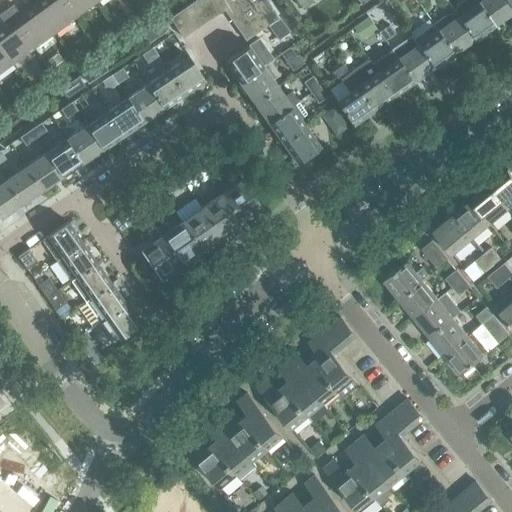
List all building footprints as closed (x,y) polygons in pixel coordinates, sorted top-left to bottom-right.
[(55,31),(76,16),(64,0),(40,0),(35,4),(55,31)] [(64,0),(76,16),(98,0),(97,0),(64,0)] [(202,0),(195,0),(190,4),(203,23),(213,16),(202,0)] [(202,0),(213,16),(224,9),(231,19),(258,0),(202,0)] [(268,0),(258,0),(231,19),(240,31),(274,8),(268,0)] [(297,0),(304,9),(314,1),(312,0),(297,0)] [(456,7),(454,9),(454,10),(459,16),(474,37),(494,23),(479,1),(478,0),(462,0),(457,4),(456,7)] [(478,0),(479,1),(494,23),(511,10),(511,7),(506,0),(478,0)] [(55,31),(35,4),(20,15),(13,4),(6,9),(34,47),(55,31)] [(190,4),(179,11),(192,30),(203,23),(190,4)] [(274,8),(240,31),(246,39),(269,24),(279,17),(280,17),(274,8)] [(0,45),(12,63),(34,47),(6,9),(0,13),(0,16),(6,25),(0,29),(0,45)] [(454,10),(434,24),(453,52),(474,37),(459,16),(454,10)] [(179,11),(170,17),(176,25),(183,37),(192,30),(179,11)] [(279,17),(269,24),(279,38),(289,31),(284,22),(280,17),(279,17)] [(369,17),(354,27),(354,28),(362,39),(377,29),(369,17)] [(145,36),(149,43),(166,32),(161,25),(160,24),(144,35),(145,36)] [(390,24),(380,31),(387,40),(397,33),(390,24)] [(434,24),(414,39),(418,44),(433,66),(453,52),(434,24)] [(94,29),(93,33),(95,37),(100,38),(103,36),(104,32),(102,28),(98,27),(94,29)] [(78,39),(72,44),(76,49),(83,44),(78,39)] [(164,41),(153,48),(159,57),(170,49),(164,41)] [(398,58),(398,59),(413,80),(433,66),(418,44),(398,58)] [(0,71),(12,63),(0,45),(0,71)] [(248,46),(225,62),(240,83),(263,67),(248,46)] [(292,47),(282,54),(293,71),(304,63),(301,58),(301,57),(299,55),(298,56),(292,47)] [(153,48),(143,54),(149,63),(159,57),(153,48)] [(373,63),(372,64),(393,95),(413,80),(398,59),(398,58),(392,50),(373,63)] [(167,69),(183,93),(204,79),(188,55),(167,69)] [(370,59),(349,74),(374,108),(393,95),(372,64),(373,63),(370,59)] [(102,61),(87,72),(93,80),(108,70),(102,61)] [(263,67),(240,83),(254,102),(277,87),(273,81),(279,76),(270,62),(263,67)] [(343,65),(334,72),(338,77),(342,79),(351,92),(338,101),(354,122),(374,108),(349,74),(343,65)] [(124,67),(112,75),(118,84),(129,76),(124,67)] [(163,107),(183,93),(167,69),(147,83),(163,107)] [(112,75),(103,81),(109,90),(118,84),(112,75)] [(79,77),(62,88),(68,97),(85,85),(79,77)] [(314,77),(306,83),(312,92),(320,86),(314,77)] [(143,121),(163,107),(147,83),(127,97),(143,121)] [(320,86),(312,92),(320,102),(328,97),(320,86)] [(277,87),(254,102),(268,122),(291,106),(277,87)] [(84,94),(71,103),(77,111),(90,103),(84,94)] [(122,135),(143,121),(127,97),(107,111),(122,135)] [(291,106),(268,122),(282,142),(305,126),(301,120),(309,115),(299,101),(291,106)] [(71,103),(62,109),(68,117),(77,111),(71,103)] [(335,107),(323,115),(337,136),(349,127),(335,107)] [(102,149),(122,135),(107,111),(86,125),(102,149)] [(42,123),(31,131),(36,139),(48,131),(42,123)] [(82,163),(102,149),(86,125),(66,139),(82,163)] [(305,126),(282,142),(296,162),(319,146),(305,126)] [(31,131),(22,137),(28,145),(36,139),(31,131)] [(62,177),(82,163),(66,139),(46,153),(62,177)] [(220,145),(207,154),(212,162),(225,153),(220,145)] [(42,190),(62,177),(46,153),(26,167),(42,190)] [(200,159),(187,169),(192,176),(205,167),(200,159)] [(38,193),(42,190),(26,167),(6,181),(14,193),(22,204),(38,193)] [(489,184),(509,207),(511,204),(511,172),(511,171),(508,168),(489,184)] [(179,174),(167,183),(172,191),(185,182),(179,174)] [(235,184),(223,192),(242,219),(253,212),(262,205),(243,177),(235,184)] [(0,215),(2,218),(22,204),(14,193),(6,181),(0,184),(0,215)] [(490,223),(509,207),(489,184),(471,199),(490,223)] [(159,188),(146,197),(151,205),(165,195),(159,188)] [(221,192),(202,206),(222,234),(242,219),(223,192),(222,193),(221,192)] [(472,238),(490,223),(471,199),(452,215),(472,238)] [(121,231),(146,212),(139,202),(114,220),(121,231)] [(202,206),(182,220),(202,248),(222,234),(202,206)] [(453,254),(472,238),(452,215),(433,230),(453,254)] [(49,234),(43,238),(58,259),(83,242),(68,220),(51,233),(49,234)] [(162,234),(182,262),(202,248),(182,220),(162,234)] [(154,239),(136,252),(137,253),(147,268),(152,264),(161,277),(182,262),(162,234),(156,226),(149,232),(154,239)] [(437,268),(449,258),(434,239),(422,249),(437,268)] [(83,242),(58,259),(72,279),(97,262),(83,242)] [(28,268),(38,261),(29,248),(20,254),(18,255),(28,268)] [(493,248),(485,254),(494,265),(502,259),(501,258),(493,248)] [(485,254),(477,261),(485,271),(486,272),(494,265),(485,254)] [(393,267),(384,274),(387,278),(384,280),(400,299),(424,279),(423,279),(431,273),(424,264),(416,270),(408,260),(396,270),(393,267)] [(97,262),(72,279),(87,300),(111,282),(97,262)] [(511,269),(506,263),(498,270),(507,281),(511,277),(511,269)] [(458,270),(447,279),(454,286),(464,278),(458,270)] [(498,270),(490,276),(500,287),(507,281),(498,270)] [(48,297),(58,290),(49,277),(40,285),(48,297)] [(464,278),(454,286),(461,295),(471,286),(464,278)] [(424,279),(400,299),(415,318),(439,298),(424,279)] [(111,282),(87,300),(87,301),(101,320),(106,317),(126,303),(111,282)] [(58,290),(48,297),(57,309),(66,303),(58,290)] [(439,298),(415,318),(430,336),(454,317),(459,313),(444,294),(439,298)] [(106,317),(101,320),(115,339),(139,322),(126,303),(106,317)] [(511,327),(511,303),(511,304),(500,313),(511,327)] [(488,305),(477,315),(484,324),(495,314),(488,305)] [(495,314),(484,324),(499,343),(511,333),(495,314)] [(342,315),(332,323),(348,343),(357,335),(342,315)] [(454,317),(430,336),(445,355),(474,332),(473,331),(469,335),(454,317)] [(323,330),(319,334),(335,353),(339,350),(348,343),(332,323),(327,328),(323,330)] [(79,324),(71,330),(77,338),(84,332),(79,324)] [(474,332),(445,355),(461,374),(489,351),(499,343),(484,324),(474,332)] [(84,332),(77,338),(85,349),(95,342),(87,331),(84,332)] [(319,334),(309,342),(320,355),(314,360),(339,391),(344,398),(360,385),(335,353),(319,334)] [(298,352),(288,360),(323,403),(339,391),(314,360),(308,365),(298,352)] [(288,360),(279,367),(289,380),(284,385),(308,416),(323,403),(288,360)] [(267,377),(257,385),(293,429),(308,416),(284,385),(278,390),(267,377)] [(248,393),(238,401),(249,413),(243,418),(268,449),(284,436),(248,393)] [(409,398),(400,406),(416,425),(425,418),(409,398)] [(391,413),(387,417),(403,436),(407,433),(416,425),(400,406),(391,413)] [(227,411),(218,418),(253,461),(268,449),(243,418),(237,423),(227,411)] [(387,417),(377,424),(388,437),(382,442),(406,472),(422,460),(403,436),(387,417)] [(218,418),(208,426),(219,438),(213,443),(237,474),(253,461),(218,418)] [(350,420),(345,424),(351,431),(356,427),(350,420)] [(365,434),(356,442),(396,491),(411,478),(406,472),(382,442),(376,447),(365,434)] [(197,435),(187,443),(194,452),(203,464),(217,481),(222,486),(237,474),(213,443),(207,448),(197,435)] [(323,440),(314,447),(320,455),(329,448),(323,440)] [(356,442),(347,449),(357,462),(351,467),(376,498),(380,503),(395,491),(396,491),(356,442)] [(194,452),(187,459),(188,460),(196,470),(203,464),(194,452)] [(335,459),(324,467),(359,511),(376,498),(351,467),(345,472),(335,459)] [(310,501),(319,511),(345,511),(315,475),(306,483),(316,496),(310,501)] [(477,481),(467,489),(483,508),(492,500),(477,481)] [(265,485),(257,492),(262,499),(270,492),(265,485)] [(458,496),(454,499),(464,511),(477,511),(483,508),(467,489),(460,495),(458,496)] [(319,511),(310,501),(304,506),(294,493),(284,500),(294,511),(319,511)] [(464,511),(454,499),(445,507),(449,511),(464,511)] [(294,511),(284,500),(276,507),(279,511),(294,511)]
